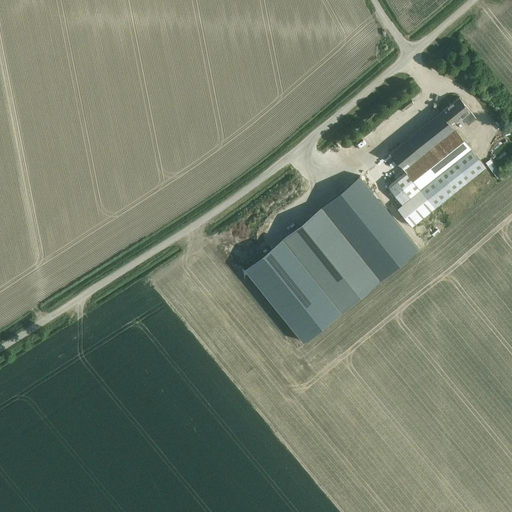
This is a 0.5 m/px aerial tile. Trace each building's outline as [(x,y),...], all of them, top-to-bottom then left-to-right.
[(459,97),(440,113),(451,126),(461,118),(467,124),(475,117),(459,97)] [(451,126),(440,113),(391,153),(407,173),(389,188),(401,204),(420,190),(435,208),(484,168),(451,126)] [(379,278),(417,247),(360,176),(322,207),(379,278)] [(321,208),(284,238),(341,309),(378,278),(321,208)] [(339,309),(283,239),(245,269),(302,339),(339,309)]
